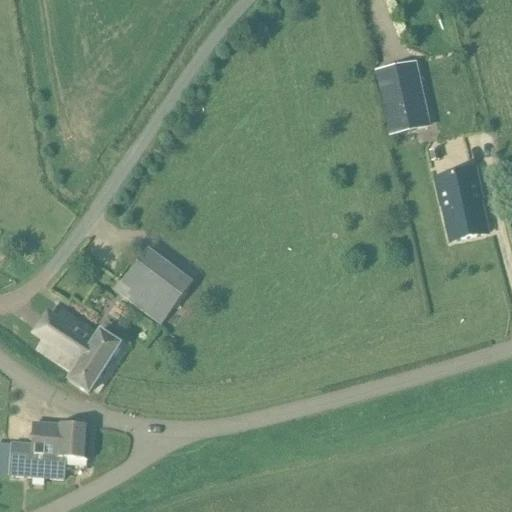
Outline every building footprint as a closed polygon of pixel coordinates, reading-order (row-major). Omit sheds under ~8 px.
[(428,128),(414,64),(376,72),(390,136),(428,128)] [(429,153),(431,163),(439,161),(437,151),(429,153)] [(487,237),(473,174),(437,182),(451,245),(487,237)] [(193,286),(147,250),(114,294),(160,328),(193,286)] [(97,336),(61,313),(37,350),(73,373),(67,382),(88,396),(120,347),(99,333),(97,336)] [(12,447),(0,446),(0,477),(64,482),(65,462),(88,463),(90,429),(33,425),(32,447),(12,446),(12,447)]
